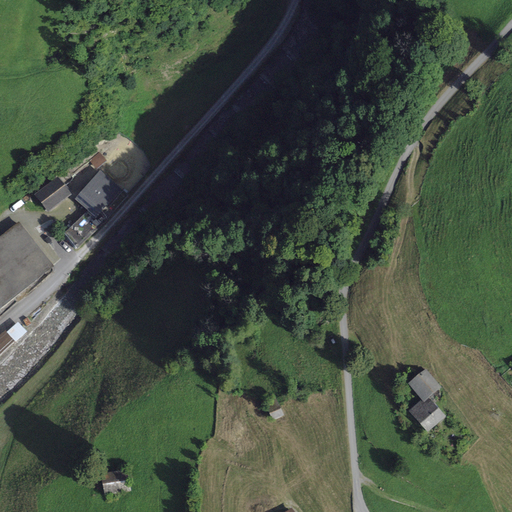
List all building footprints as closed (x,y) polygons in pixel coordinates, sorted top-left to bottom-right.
[(89,210),(91,212),(100,213),(119,191),(100,175),(81,197),(93,206),(89,210)] [(37,197),(49,212),(69,196),(58,181),(37,197)] [(93,206),(81,197),(78,201),(89,210),(93,206)] [(66,236),(77,249),(106,221),(100,213),(91,212),(66,236)] [(0,309),(53,268),(19,225),(0,240),(0,309)] [(0,355),(25,333),(18,325),(0,339),(0,355)] [(426,399),(428,397),(439,387),(426,372),(413,383),(426,399)] [(433,404),(434,403),(428,397),(426,399),(412,410),(428,429),(443,417),(433,404)] [(266,403),(273,420),(283,416),(275,399),(266,403)] [(102,472),(107,495),(129,490),(125,472),(112,475),(111,470),(102,472)]
